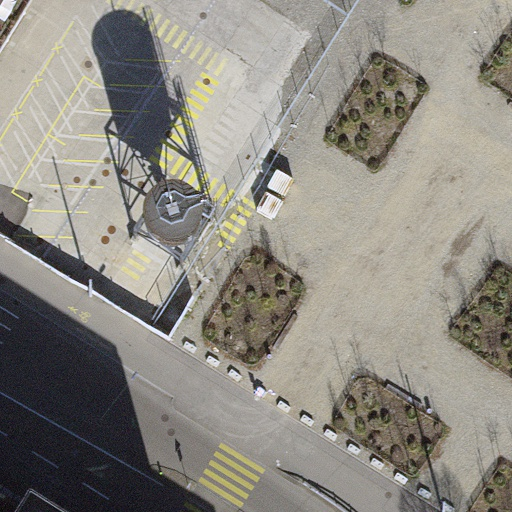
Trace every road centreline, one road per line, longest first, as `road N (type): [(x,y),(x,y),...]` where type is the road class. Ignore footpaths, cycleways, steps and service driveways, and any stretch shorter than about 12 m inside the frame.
road 1 (primary): [(285,511),(0,325)]
road 2 (primary): [(0,430),(132,511)]
